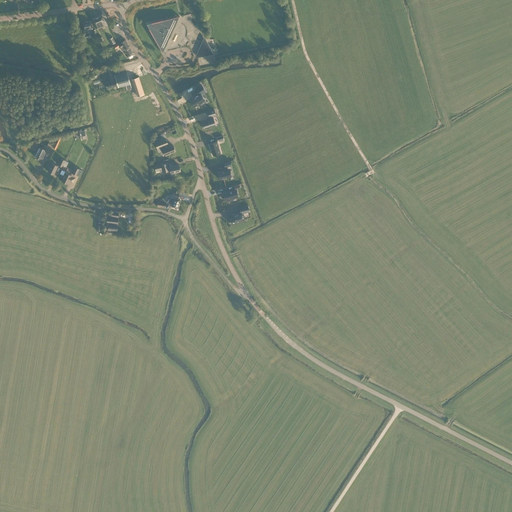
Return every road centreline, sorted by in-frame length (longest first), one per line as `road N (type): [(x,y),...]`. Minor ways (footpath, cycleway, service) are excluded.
road 1 (tertiary): [(400,407),(317,363),(244,293),(201,178)]
road 2 (unclassified): [(0,150),(39,186),(81,204),(183,217),(201,178)]
road 3 (tertiary): [(201,178),(179,116),(128,38),(120,3)]
road 4 (track): [(368,165),(303,48),(292,0)]
road 5 (unclassified): [(331,511),(400,407)]
road 6 (tertiary): [(511,464),(400,407)]
